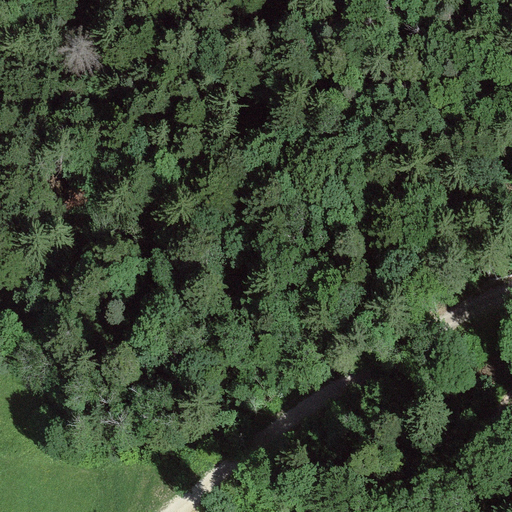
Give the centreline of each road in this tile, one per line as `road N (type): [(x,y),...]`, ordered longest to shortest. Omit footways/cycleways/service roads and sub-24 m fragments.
road 1 (track): [(167,511),(462,301),(511,283)]
road 2 (track): [(511,407),(438,511)]
